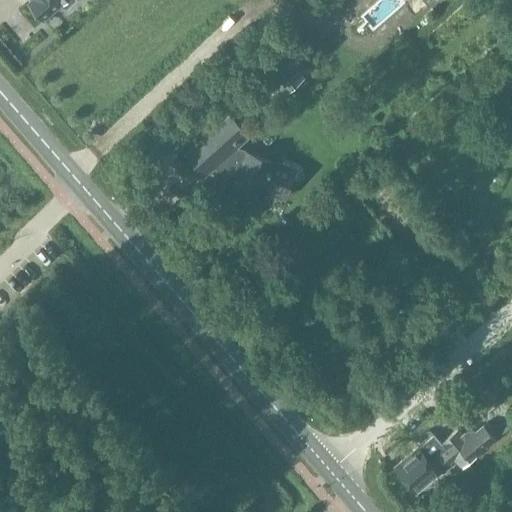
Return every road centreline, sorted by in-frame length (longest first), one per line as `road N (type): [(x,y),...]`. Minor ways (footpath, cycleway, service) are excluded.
road 1 (tertiary): [(331,473),(0,95)]
road 2 (residential): [(331,473),(511,310)]
